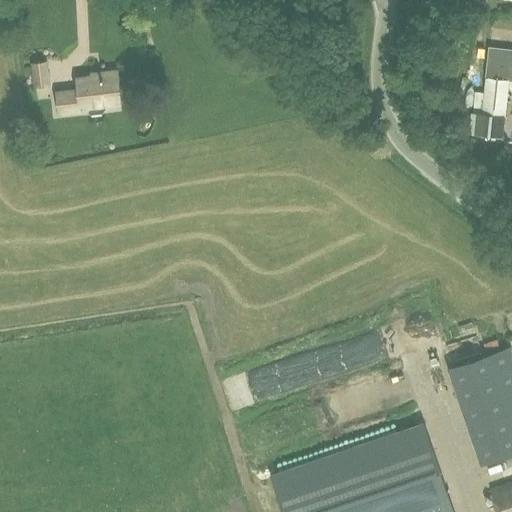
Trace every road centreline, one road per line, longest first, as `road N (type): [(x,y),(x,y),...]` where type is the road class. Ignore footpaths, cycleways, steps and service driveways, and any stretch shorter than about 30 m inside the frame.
road 1 (track): [(0,331),(190,304),(257,511)]
road 2 (unclassified): [(511,233),(412,154),(392,125),(380,77),(386,0)]
